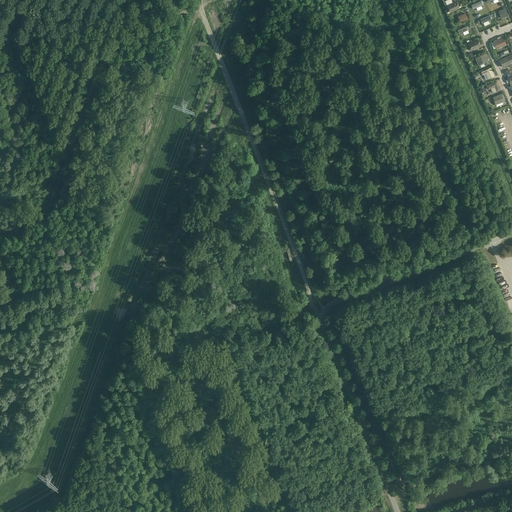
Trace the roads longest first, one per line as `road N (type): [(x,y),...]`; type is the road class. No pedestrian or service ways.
road 1 (unclassified): [(396,511),(324,310),(511,233)]
road 2 (unknown): [(205,15),(180,12),(113,41),(42,214),(0,228)]
road 3 (track): [(322,315),(202,14)]
road 4 (unknown): [(126,511),(152,476),(183,467),(223,420),(285,375),(297,360),(300,323),(322,315)]
